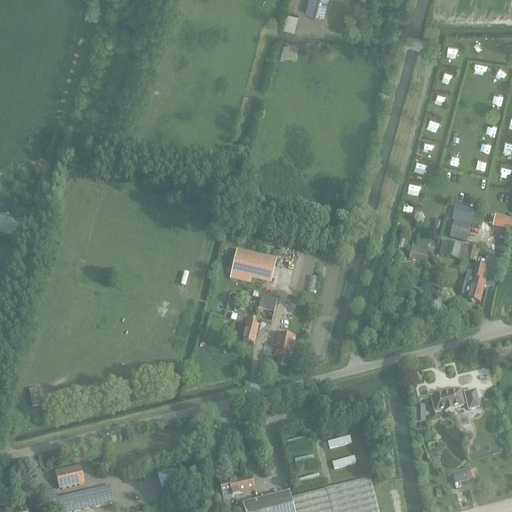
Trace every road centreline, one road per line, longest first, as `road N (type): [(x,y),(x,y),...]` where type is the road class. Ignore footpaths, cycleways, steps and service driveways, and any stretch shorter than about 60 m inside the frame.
road 1 (unclassified): [(0,457),(511,329)]
road 2 (unknown): [(300,31),(408,47),(422,66),(343,373)]
